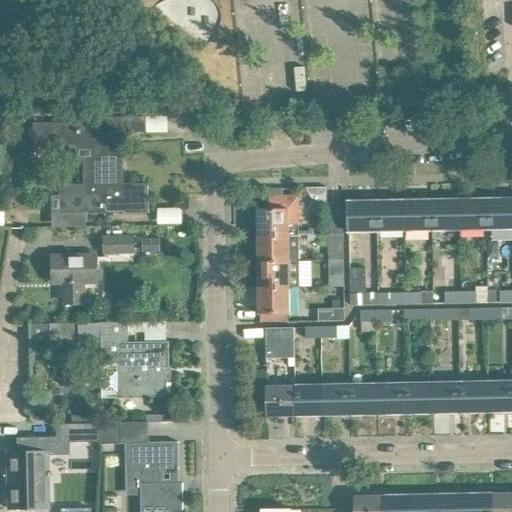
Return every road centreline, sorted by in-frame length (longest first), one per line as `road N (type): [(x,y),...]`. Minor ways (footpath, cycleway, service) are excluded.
road 1 (residential): [(221,459),(214,157),(511,137)]
road 2 (residential): [(221,459),(511,453)]
